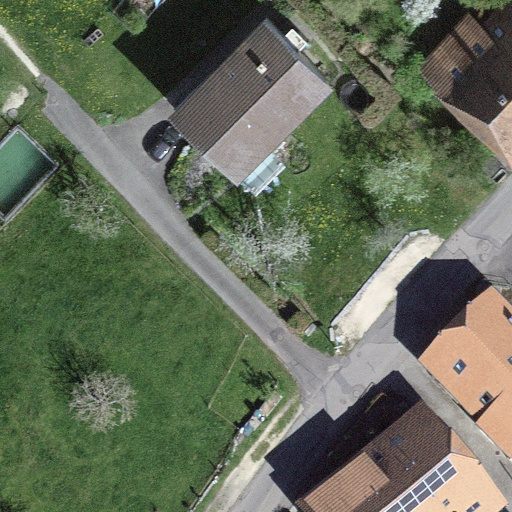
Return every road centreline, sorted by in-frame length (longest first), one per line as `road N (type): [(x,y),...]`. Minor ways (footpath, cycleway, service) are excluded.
road 1 (unclassified): [(334,390),(47,94)]
road 2 (residential): [(334,390),(511,201)]
road 3 (residential): [(244,511),(334,390)]
